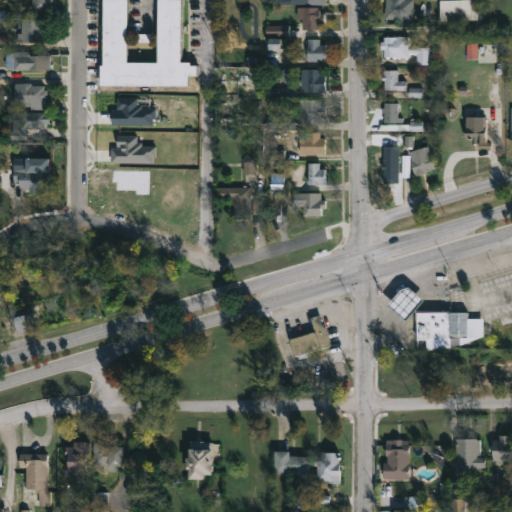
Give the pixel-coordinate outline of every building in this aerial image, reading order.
[(39,0),(28,0),(28,10),(39,10),(39,0)] [(183,0),(183,64),(193,64),(193,67),(200,67),(200,76),(191,76),(191,87),(104,87),(103,67),(106,67),(105,0),(129,0),(130,64),(161,64),(160,0),(183,0)] [(414,0),(414,19),(386,19),(386,0),(414,0)] [(476,0),(476,21),(438,21),(438,0),(476,0)] [(319,7),(319,9),(321,9),(321,13),(325,13),(325,24),(323,24),(323,30),(303,30),(303,20),(302,22),(300,22),(300,19),(298,19),(298,7),(319,7)] [(45,42),(23,43),(22,20),(45,20),(45,42)] [(407,36),(407,47),(429,47),(428,64),(414,64),(415,53),(407,53),(407,57),(382,56),(382,49),(379,49),(379,41),(382,41),(382,36),(407,36)] [(321,39),(321,45),(326,45),(326,62),(308,62),(309,39),(321,39)] [(30,51),(30,56),(52,55),(52,69),(15,70),(14,66),(8,66),(8,57),(14,57),(14,52),(30,51)] [(397,73),(397,81),(404,81),(404,91),(383,91),(383,81),(380,81),(380,76),(382,76),(382,69),(397,69),(397,73)] [(326,76),(326,91),(308,91),(309,70),(321,71),(321,76),(326,76)] [(32,83),(32,86),(47,86),(47,89),(49,89),(49,98),(46,98),(46,108),(31,108),(31,105),(16,105),(16,83),(32,83)] [(326,107),(326,114),(322,114),(322,121),(305,120),(305,110),(297,110),(298,100),(319,101),(319,103),(322,103),(322,107),(326,107)] [(400,104),(384,104),(384,125),(400,125),(400,104)] [(28,109),(28,111),(46,111),(46,112),(51,112),(51,128),(21,128),(22,109),(28,109)] [(483,125),(483,130),(485,130),(483,141),(470,141),(470,138),(463,138),(463,125),(465,125),(465,114),(484,115),(483,125)] [(296,128),(268,128),(268,115),(296,115),(296,128)] [(320,131),(320,137),(324,137),(324,152),(300,152),(300,135),(307,136),(308,131),(320,131)] [(283,132),(283,141),(285,141),(285,157),(261,157),(261,141),(273,141),(273,132),(283,132)] [(418,148),(421,158),(432,155),(436,166),(423,170),(424,172),(419,174),(418,171),(414,173),(410,160),(412,160),(409,151),(418,148)] [(52,156),(51,171),(49,171),(48,192),(32,192),(32,188),(20,187),(21,180),(14,180),(14,167),(28,168),(28,155),(52,156)] [(400,159),(384,159),(384,180),(400,180),(400,159)] [(322,161),(322,167),(327,167),(327,183),(310,183),(309,182),(309,179),(310,179),(310,162),(322,161)] [(247,184),(247,186),(252,186),(252,203),(248,203),(247,218),(234,218),(234,204),(232,204),(232,199),(219,198),(219,186),(244,186),(244,184),(247,184)] [(319,192),(319,194),(322,194),(322,198),(327,198),(328,206),(323,206),(323,214),(305,214),(305,204),(296,205),(296,192),(319,192)] [(427,299),(409,319),(390,303),(404,287),(411,285),(427,299)] [(36,327),(18,332),(12,309),(43,301),(47,315),(34,319),(36,327)] [(417,312),(450,312),(450,348),(429,348),(429,338),(418,338),(417,312)] [(450,312),(470,312),(470,318),(485,317),(485,336),(450,348),(450,312)] [(322,313),(332,345),(309,352),(311,355),(304,357),(303,353),(297,355),(292,338),(316,330),(312,316),(322,313)] [(511,467),(509,467),(509,461),(502,460),(502,464),(496,464),(496,459),(494,459),(495,439),(502,439),(502,434),(511,434),(511,467)] [(487,456),(486,467),(470,466),(469,473),(461,473),(459,471),(459,467),(457,467),(458,437),(482,437),(481,456),(487,456)] [(411,439),(410,478),(385,478),(385,461),(389,461),(388,438),(411,439)] [(92,440),(92,462),(89,462),(89,477),(87,477),(87,479),(75,479),(75,475),(67,476),(66,462),(70,462),(70,452),(67,452),(67,443),(75,443),(75,441),(92,440)] [(126,445),(125,466),(109,465),(109,469),(98,468),(98,464),(94,464),(95,440),(115,441),(115,445),(126,445)] [(216,448),(215,473),(208,473),(207,478),(193,478),(193,440),(215,441),(216,448)] [(290,449),(291,455),(312,455),(311,477),(302,477),(302,480),(297,480),(295,471),(276,472),(276,450),(290,449)] [(327,450),(341,451),(341,483),(333,483),(333,479),(318,479),(318,465),(316,465),(316,454),(323,454),(323,450),(327,450)] [(50,452),(49,490),(52,490),(52,506),(40,506),(40,492),(36,492),(36,488),(26,488),(25,469),(27,469),(27,467),(21,467),(21,452),(50,452)]
